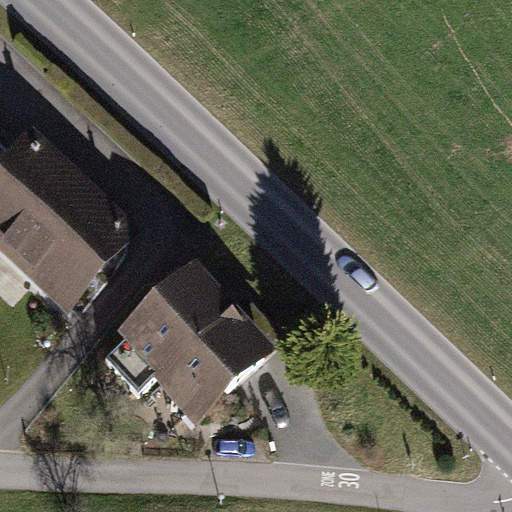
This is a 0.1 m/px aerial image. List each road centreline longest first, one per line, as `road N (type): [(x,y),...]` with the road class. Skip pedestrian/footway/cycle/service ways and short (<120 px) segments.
road 1 (tertiary): [(511,443),(42,0)]
road 2 (residential): [(511,498),(469,502),(240,481),(0,474)]
